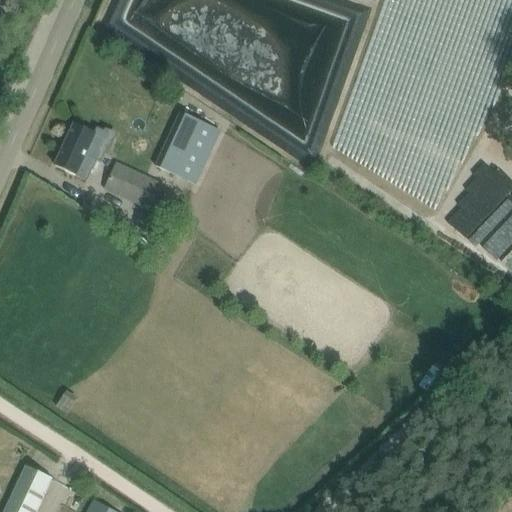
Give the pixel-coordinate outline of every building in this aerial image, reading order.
[(0,0),(0,22),(1,23),(15,0),(0,0)] [(180,113),(155,167),(196,186),(221,132),(180,113)] [(89,183),(98,164),(85,158),(96,134),(74,125),(55,167),(89,183)] [(152,212),(164,186),(117,165),(104,190),(152,212)] [(70,397),(63,411),(75,417),(82,402),(70,397)] [(36,511),(52,480),(44,476),(26,467),(5,511),(36,511)] [(114,511),(94,501),(87,511),(114,511)]
